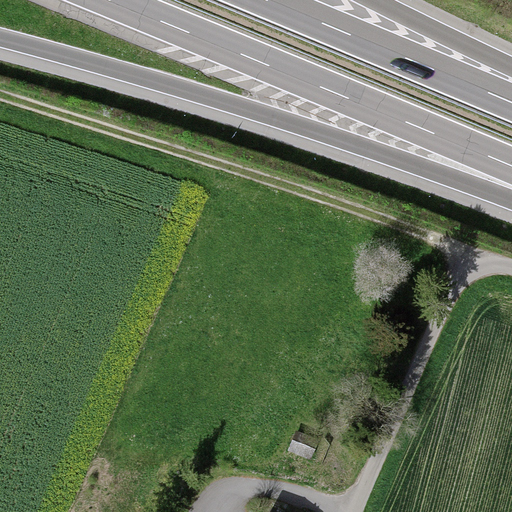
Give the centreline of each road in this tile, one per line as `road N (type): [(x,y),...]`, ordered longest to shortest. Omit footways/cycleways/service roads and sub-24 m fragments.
road 1 (motorway): [(0,38),(230,104),(511,202)]
road 2 (track): [(0,93),(415,229),(462,256),(478,277)]
road 3 (motorway): [(111,0),(511,165)]
road 4 (unclassified): [(353,511),(461,289),(478,277),(511,274)]
road 5 (motorway): [(511,103),(266,0)]
road 6 (motorway): [(511,67),(371,0)]
